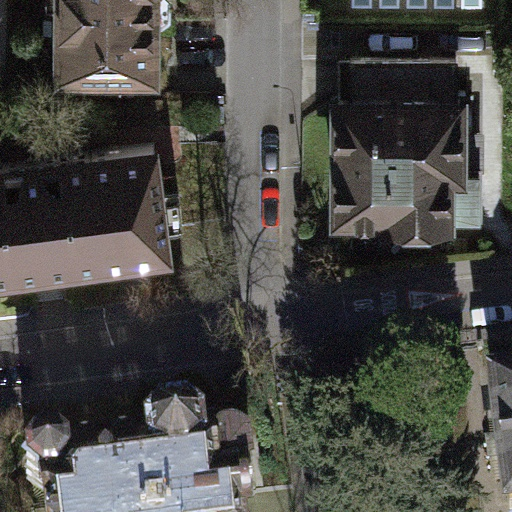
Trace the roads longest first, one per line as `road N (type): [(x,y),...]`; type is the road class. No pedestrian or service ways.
road 1 (residential): [(252,330),(254,0)]
road 2 (residential): [(252,330),(511,296)]
road 3 (residential): [(0,364),(252,330)]
